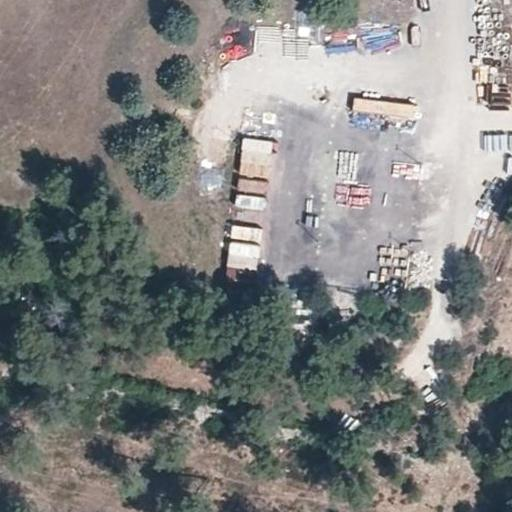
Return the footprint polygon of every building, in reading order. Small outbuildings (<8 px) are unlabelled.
[(273,130),(278,98),(249,93),(244,125),(273,130)] [(243,142),(241,154),(270,158),(272,146),(243,142)] [(236,203),(264,206),(266,178),(238,176),(236,203)] [(235,220),(262,221),(262,209),(235,209),(235,220)] [(228,240),(228,262),(259,262),(259,240),(228,240)]
